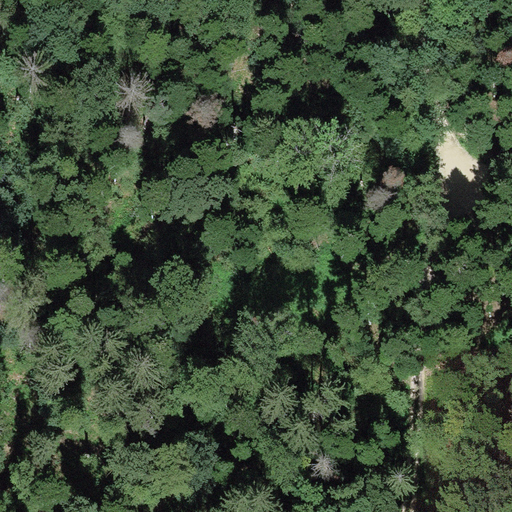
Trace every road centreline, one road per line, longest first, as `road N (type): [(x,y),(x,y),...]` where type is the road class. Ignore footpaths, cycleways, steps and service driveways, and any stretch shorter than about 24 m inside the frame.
road 1 (track): [(468,196),(166,511)]
road 2 (track): [(412,511),(418,303),(468,196)]
road 3 (track): [(468,196),(409,0)]
